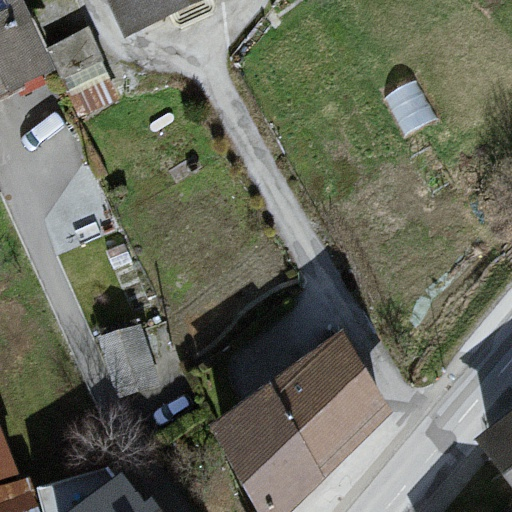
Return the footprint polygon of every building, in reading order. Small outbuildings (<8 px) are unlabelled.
[(0,0),(0,109),(56,82),(16,0),(0,0)] [(110,0),(132,48),(239,0),(110,0)] [(120,381),(159,369),(143,314),(104,326),(120,381)] [(342,345),(217,439),(254,511),(300,511),(388,427),(342,345)] [(511,424),(482,449),(511,486),(511,424)] [(0,474),(15,469),(0,430),(0,474)] [(123,480),(76,511),(158,511),(152,503),(143,510),(123,480)] [(0,511),(36,511),(26,481),(0,490),(0,511)]
